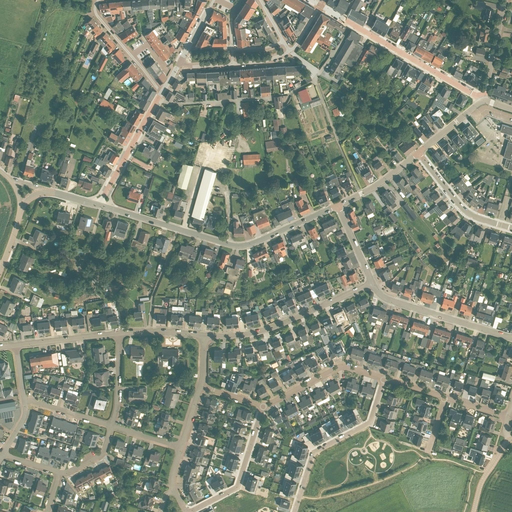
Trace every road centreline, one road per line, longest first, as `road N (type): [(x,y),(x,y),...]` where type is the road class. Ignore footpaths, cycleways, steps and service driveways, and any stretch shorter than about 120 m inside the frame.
road 1 (tertiary): [(337,206),(235,246),(99,205)]
road 2 (residential): [(482,98),(320,4)]
road 3 (unclassified): [(370,284),(259,333),(203,336)]
road 4 (residential): [(294,511),(313,452),(369,423),(383,379)]
road 5 (unclassified): [(511,338),(388,301),(370,284)]
road 6 (residential): [(191,511),(236,487),(262,407)]
road 7 (residential): [(383,379),(344,367),(262,407)]
road 8 (residential): [(99,205),(163,91)]
road 9 (unclassified): [(511,229),(458,206),(418,152)]
